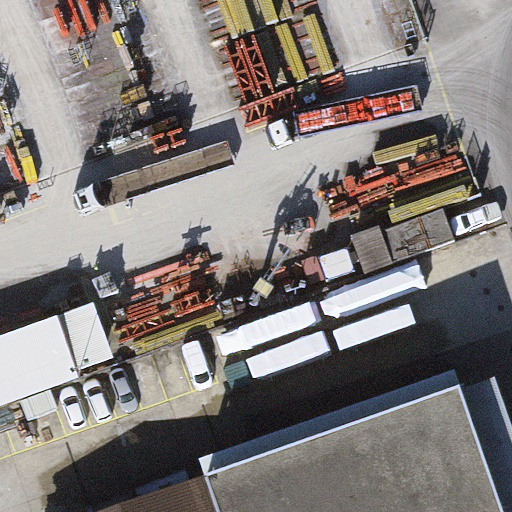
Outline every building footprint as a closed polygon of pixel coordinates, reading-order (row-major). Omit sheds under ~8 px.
[(382,234),(379,235),(390,265),(456,242),(445,211),(382,234)] [(379,235),(382,234),(381,231),(355,240),(367,274),(390,265),(379,235)] [(364,275),(355,252),(322,265),(330,287),(364,275)] [(62,331),(0,352),(0,405),(78,378),(62,331)] [(511,511),(511,447),(494,397),(201,499),(205,511),(511,511)]
